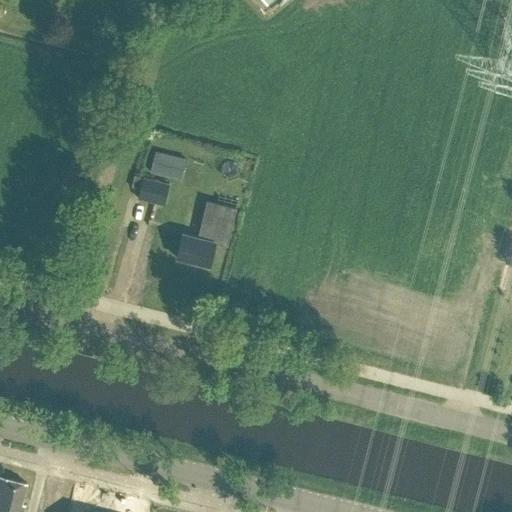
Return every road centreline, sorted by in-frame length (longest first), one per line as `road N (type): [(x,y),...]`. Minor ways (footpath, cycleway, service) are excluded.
road 1 (unclassified): [(511,433),(0,305)]
road 2 (secondary): [(352,511),(0,421)]
